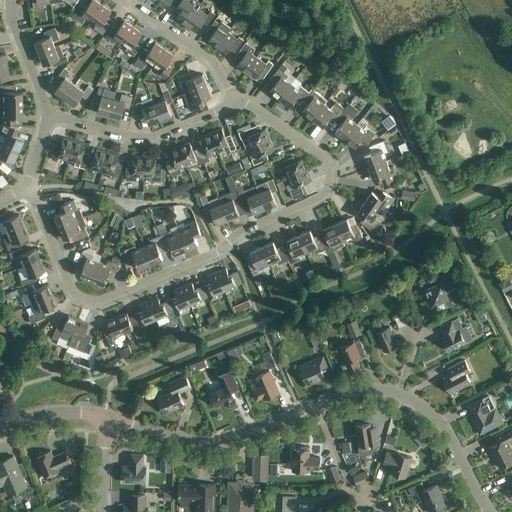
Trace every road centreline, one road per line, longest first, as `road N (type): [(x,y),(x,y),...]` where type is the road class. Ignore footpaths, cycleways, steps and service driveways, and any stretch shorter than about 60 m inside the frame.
road 1 (residential): [(29,188),(71,288),(93,302),(225,251),(241,234),(321,199),(331,174),(323,156),(235,102)]
road 2 (residential): [(106,418),(206,443),(318,406)]
road 3 (residential): [(49,116),(146,139),(235,102)]
road 4 (residential): [(235,102),(218,66),(126,0)]
road 5 (residential): [(491,511),(448,430),(399,394)]
road 6 (residential): [(12,0),(18,41),(49,116)]
